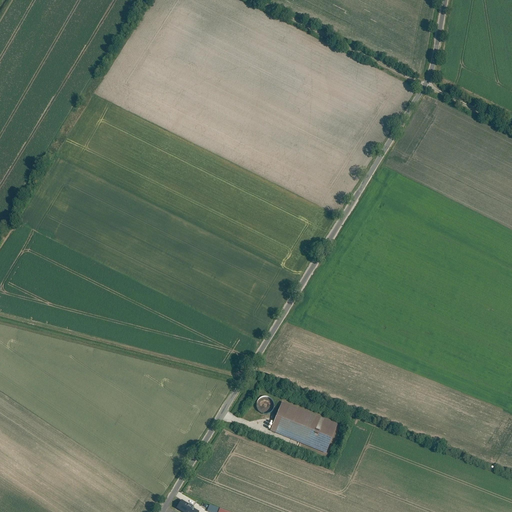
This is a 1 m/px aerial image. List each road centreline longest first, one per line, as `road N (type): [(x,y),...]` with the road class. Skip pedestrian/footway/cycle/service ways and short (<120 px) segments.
road 1 (tertiary): [(163,511),(425,85),(442,0)]
road 2 (track): [(254,0),(511,128)]
